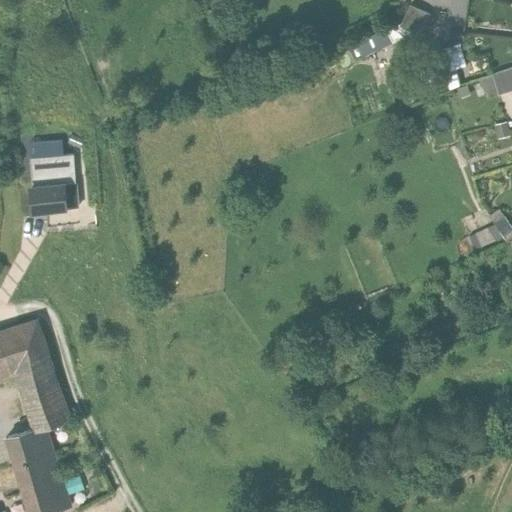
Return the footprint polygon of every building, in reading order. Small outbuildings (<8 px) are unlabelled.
[(411,31),(422,10),(410,4),(399,26),(411,31)] [(430,14),(422,10),(411,31),(413,32),(419,36),(430,14)] [(413,32),(411,31),(399,26),(397,23),(371,35),(377,50),(377,52),(413,32)] [(377,50),(371,35),(355,42),(361,58),(377,50)] [(427,65),(394,76),(399,90),(414,85),(425,82),(427,90),(447,83),(449,89),(461,84),(457,68),(464,66),(460,43),(424,50),(427,65)] [(511,69),(493,75),(499,94),(511,90),(511,69)] [(493,75),(482,79),(487,97),(499,94),(493,75)] [(468,84),(456,87),(460,97),(471,93),(468,84)] [(507,121),(494,124),(497,137),(509,134),(507,121)] [(68,142),(81,148),(84,141),(72,135),(68,142)] [(31,164),(22,165),(23,179),(32,179),(31,164)] [(31,197),(32,212),(46,211),(68,210),(66,183),(31,186),(32,197),(31,197)] [(493,222),(499,217),(495,211),(488,216),(493,222)] [(493,222),(506,241),(511,236),(511,227),(503,214),(499,217),(493,222)] [(467,236),(473,249),(497,239),(491,225),(467,236)] [(42,428),(44,427),(69,419),(37,320),(0,332),(0,375),(22,368),(42,426),(42,428)] [(329,339),(325,332),(310,338),(313,345),(329,339)] [(52,453),(44,427),(42,428),(42,426),(6,437),(14,465),(52,453)] [(14,465),(23,492),(62,480),(52,453),(14,465)] [(62,480),(23,492),(29,511),(54,511),(70,506),(62,480)]
